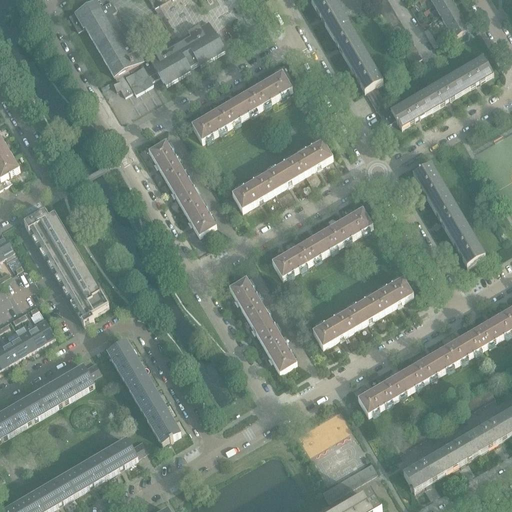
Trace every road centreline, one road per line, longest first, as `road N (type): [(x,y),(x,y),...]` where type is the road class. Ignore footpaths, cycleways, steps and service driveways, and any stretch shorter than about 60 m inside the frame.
road 1 (residential): [(0,397),(133,316),(215,453)]
road 2 (residential): [(275,418),(461,308)]
road 3 (residential): [(195,276),(378,169)]
road 4 (residential): [(117,142),(299,37)]
road 5 (residential): [(117,142),(40,9),(56,0)]
road 6 (residential): [(0,216),(47,187),(0,86)]
road 7 (residential): [(275,418),(195,276)]
road 8 (residential): [(461,308),(378,169)]
road 9 (residential): [(195,276),(117,142)]
road 10 (residential): [(378,169),(299,37)]
road 11 (residential): [(378,169),(511,92)]
